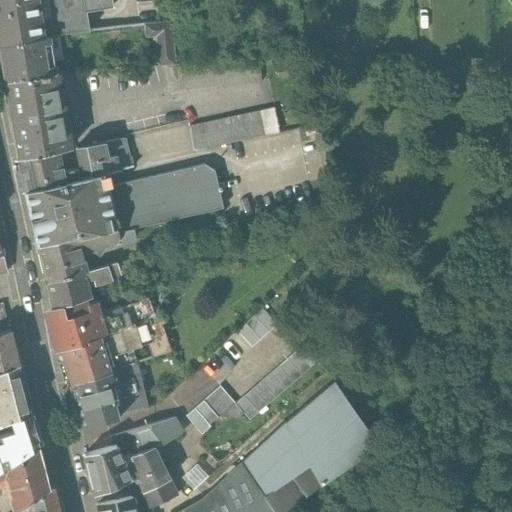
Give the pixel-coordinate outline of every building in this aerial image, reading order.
[(0,0),(0,45),(47,37),(50,37),(88,32),(86,14),(112,10),(110,0),(0,0)] [(170,23),(162,24),(162,23),(156,24),(161,65),(175,64),(170,23)] [(47,37),(0,45),(0,46),(3,65),(6,81),(56,74),(50,37),(47,37)] [(56,74),(6,81),(13,123),(19,159),(63,151),(69,150),(57,74),(56,74)] [(275,109),(202,125),(208,149),(280,133),(275,109)] [(190,122),(176,125),(180,156),(194,152),(191,128),(190,122)] [(202,125),(191,128),(194,152),(208,149),(202,125)] [(63,151),(19,159),(22,174),(26,190),(103,173),(119,169),(116,157),(109,158),(106,143),(77,148),(81,167),(63,171),(60,157),(64,156),(63,151)] [(205,166),(106,188),(115,230),(116,233),(117,233),(224,207),(215,172),(205,166)] [(103,173),(26,190),(28,198),(32,217),(38,246),(74,237),(74,239),(115,230),(106,188),(105,181),(103,173)] [(74,237),(38,246),(43,266),(46,281),(83,272),(80,260),(98,255),(104,247),(113,244),(118,239),(117,233),(116,233),(115,230),(74,239),(74,237)] [(129,259),(116,263),(119,273),(132,269),(129,259)] [(83,272),(46,281),(49,294),(52,308),(87,298),(90,297),(85,281),(92,279),(93,286),(120,279),(119,273),(116,263),(83,272)] [(52,308),(47,309),(53,331),(58,351),(88,342),(87,340),(155,316),(148,298),(119,309),(118,306),(103,312),(99,300),(88,303),(87,298),(52,308)] [(263,310),(239,332),(254,348),(278,326),(263,310)] [(155,316),(87,340),(88,342),(58,351),(60,362),(62,362),(64,369),(68,384),(72,383),(72,384),(135,363),(172,351),(158,314),(155,316)] [(0,332),(0,371),(3,371),(3,370),(18,365),(13,345),(9,330),(0,332)] [(338,361),(317,335),(304,345),(328,369),(338,361)] [(295,352),(235,405),(237,406),(250,421),(309,368),(295,352)] [(135,363),(72,384),(77,402),(83,425),(148,408),(135,363)] [(0,424),(11,421),(30,414),(26,398),(21,380),(18,365),(3,370),(3,371),(0,371),(0,424)] [(286,511),(379,446),(347,401),(340,390),(335,383),(287,422),(287,421),(202,499),(178,511),(286,511)] [(355,395),(348,385),(340,390),(347,401),(355,395)] [(221,389),(186,419),(202,437),(211,429),(210,427),(219,419),(220,421),(237,406),(235,405),(221,389)] [(0,473),(39,446),(42,444),(37,428),(32,413),(30,414),(11,421),(14,430),(0,435),(0,473)] [(174,418),(96,443),(98,451),(84,455),(90,477),(94,495),(136,479),(139,487),(142,494),(141,495),(148,509),(177,493),(153,447),(156,445),(158,449),(183,433),(174,418)] [(0,473),(0,493),(2,492),(0,487),(6,483),(13,511),(17,511),(49,489),(45,472),(39,446),(0,473)] [(187,461),(176,471),(182,478),(193,468),(187,461)] [(182,478),(182,479),(184,482),(178,488),(187,498),(204,481),(193,468),(182,478)] [(17,511),(58,511),(52,487),(49,489),(17,511)] [(135,511),(133,498),(97,505),(98,511),(135,511)] [(493,500),(476,511),(490,511),(498,507),(493,500)]
